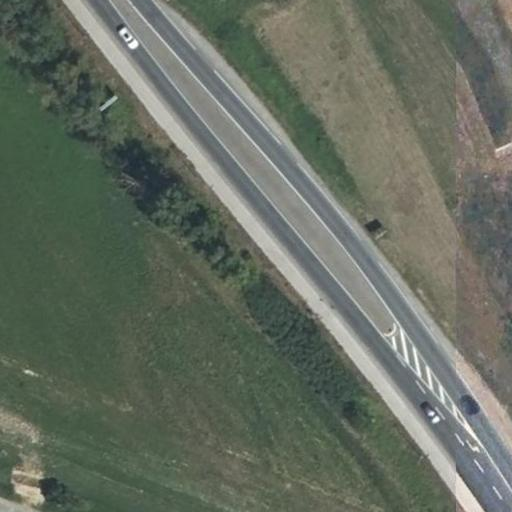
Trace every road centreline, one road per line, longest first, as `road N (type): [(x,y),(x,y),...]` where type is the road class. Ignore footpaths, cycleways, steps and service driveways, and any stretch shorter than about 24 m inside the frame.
road 1 (primary): [(89,0),(407,392),(490,511)]
road 2 (primary): [(511,484),(437,367),(289,170),(134,0)]
